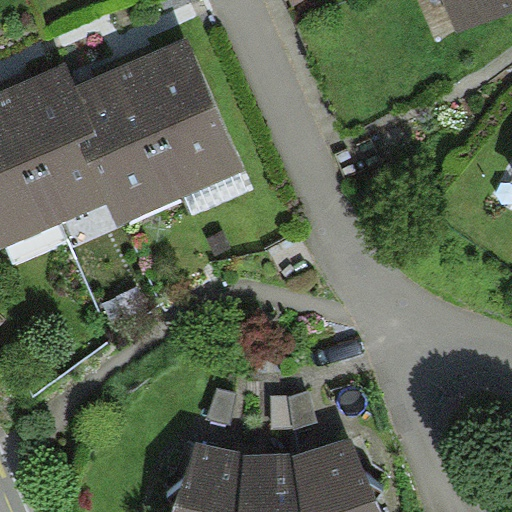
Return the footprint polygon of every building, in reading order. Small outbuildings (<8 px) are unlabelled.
[(511,0),(452,0),(465,29),(511,8),(511,0)] [(80,90),(126,194),(136,217),(250,167),(193,40),(165,52),(115,75),(80,90)] [(0,225),(9,245),(126,194),(80,90),(70,69),(37,83),(0,99),(0,225)] [(304,433),(313,511),(394,511),(352,419),(328,426),(304,433)] [(230,430),(208,425),(170,511),(240,511),(249,435),(230,430)] [(249,435),(240,511),(313,511),(304,433),(279,434),(249,435)]
